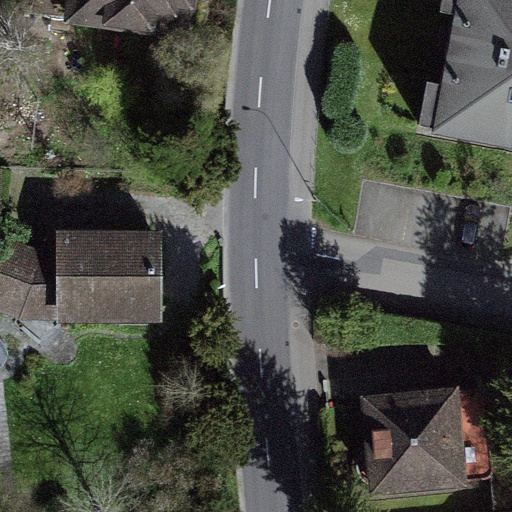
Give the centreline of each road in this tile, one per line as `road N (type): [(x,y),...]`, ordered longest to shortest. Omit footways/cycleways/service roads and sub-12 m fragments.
road 1 (secondary): [(273,511),(255,251)]
road 2 (residential): [(255,251),(511,298)]
road 3 (secondary): [(255,251),(273,0)]
